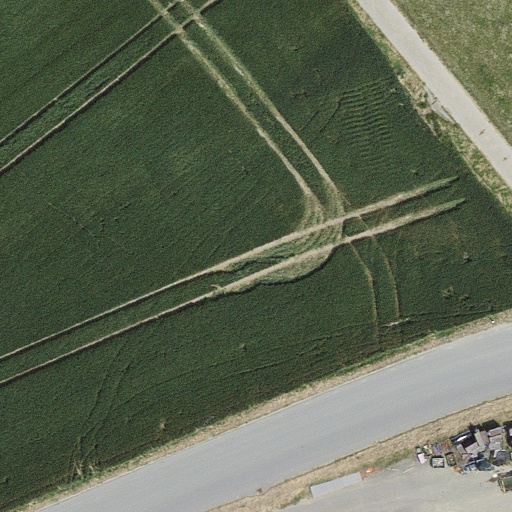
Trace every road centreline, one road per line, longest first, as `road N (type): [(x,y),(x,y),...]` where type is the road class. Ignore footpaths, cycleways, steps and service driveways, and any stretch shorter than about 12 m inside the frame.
road 1 (tertiary): [(511,359),(118,511)]
road 2 (track): [(511,170),(372,0)]
